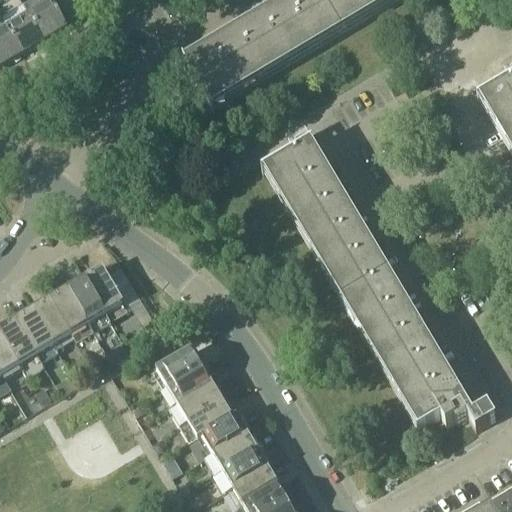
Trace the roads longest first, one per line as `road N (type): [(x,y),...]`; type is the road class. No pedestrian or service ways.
road 1 (residential): [(349,511),(245,344),(176,275),(57,186)]
road 2 (residential): [(57,186),(136,58),(238,0)]
